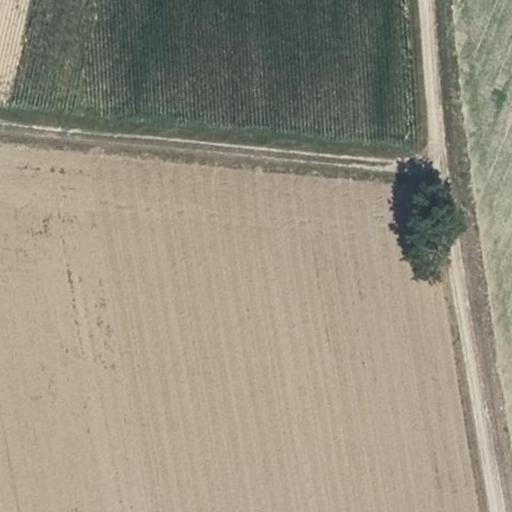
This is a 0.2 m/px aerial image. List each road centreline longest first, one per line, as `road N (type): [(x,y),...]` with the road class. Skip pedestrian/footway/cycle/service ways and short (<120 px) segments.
road 1 (track): [(494,511),(443,176),(432,0)]
road 2 (track): [(0,128),(443,176)]
